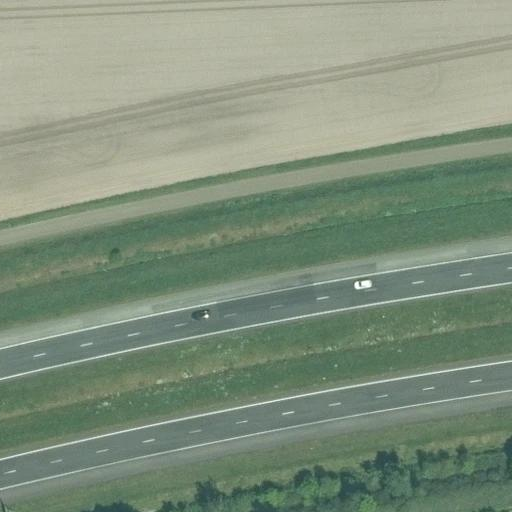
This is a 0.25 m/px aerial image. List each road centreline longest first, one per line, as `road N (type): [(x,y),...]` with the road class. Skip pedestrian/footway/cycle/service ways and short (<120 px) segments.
road 1 (motorway): [(0,477),(227,425),(511,379)]
road 2 (motorway): [(511,274),(218,315),(0,369)]
road 3 (unclassified): [(0,241),(201,197),(511,147)]
